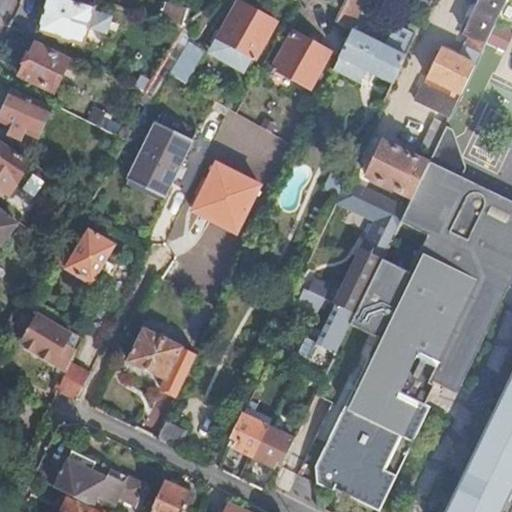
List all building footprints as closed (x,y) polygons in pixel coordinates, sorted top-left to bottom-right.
[(92,7),(69,0),(49,0),(41,28),(81,41),(92,7)] [(277,21),(240,0),(220,36),(256,57),(277,21)] [(338,21),(351,30),(362,7),(348,0),(338,21)] [(481,0),(465,33),(473,37),(469,47),(474,50),(469,63),(462,60),(464,55),(460,53),(457,59),(454,56),(441,50),(417,100),(450,116),(476,63),(490,34),(506,0),(481,0)] [(159,19),(186,27),(190,10),(164,2),(159,19)] [(353,30),(335,68),(361,81),(367,71),(392,83),(402,63),(416,33),(396,24),(387,44),(354,29),(353,30)] [(167,72),(188,85),(207,51),(193,42),(186,27),(161,69),(167,72)] [(331,52),(294,31),(274,67),(310,88),(331,52)] [(473,37),(465,33),(454,56),(457,59),(460,53),(464,55),(462,60),(469,63),(474,50),(469,47),(473,37)] [(69,61),(36,43),(19,74),(52,92),(69,61)] [(46,112),(9,91),(0,106),(0,122),(7,127),(3,132),(16,139),(19,133),(30,139),(46,112)] [(91,106),(84,119),(101,128),(108,114),(91,106)] [(433,153),(442,132),(446,125),(435,119),(422,147),(433,153)] [(190,140),(155,123),(129,177),(164,194),(190,140)] [(356,313),(346,333),(376,343),(312,472),(313,489),(330,496),(333,490),(343,494),(341,498),(374,511),(380,511),(397,479),(384,472),(400,439),(414,446),(432,410),(427,407),(436,389),(430,386),(437,371),(453,379),(494,296),(468,283),(479,261),(493,269),(495,269),(497,268),(498,266),(511,237),(511,227),(485,214),(490,203),(491,201),(491,197),(491,196),(489,192),(487,191),(482,189),(480,189),(476,190),(474,192),(473,194),(467,205),(456,200),(473,165),(448,135),(442,132),(433,153),(427,163),(411,198),(407,206),(356,313)] [(366,176),(411,198),(427,163),(383,141),(366,176)] [(30,164),(0,142),(0,187),(8,193),(30,164)] [(356,161),(348,177),(356,181),(365,165),(356,161)] [(19,188),(31,196),(42,180),(30,172),(19,188)] [(254,196),(213,176),(196,212),(237,232),(254,196)] [(376,219),(335,302),(356,313),(407,206),(356,181),(348,177),(337,200),(376,219)] [(0,247),(17,228),(0,213),(0,247)] [(56,253),(53,258),(93,283),(116,246),(90,230),(75,255),(61,246),(56,253)] [(356,313),(335,302),(315,342),(337,353),(346,333),(356,313)] [(70,333),(39,315),(23,342),(68,370),(71,363),(76,353),(64,345),(70,333)] [(162,391),(175,399),(197,355),(155,335),(145,330),(131,362),(167,381),(162,391)] [(68,370),(59,390),(78,399),(91,373),(71,363),(68,370)] [(437,371),(430,386),(436,389),(445,393),(453,379),(437,371)] [(0,380),(0,406),(12,387),(8,385),(0,380)] [(511,384),(448,511),(501,511),(511,490),(511,384)] [(244,414),(233,438),(239,440),(236,448),(254,457),(269,427),(244,414)] [(165,420),(156,438),(159,439),(178,448),(187,431),(165,420)] [(269,427),(254,457),(273,466),(277,459),(283,462),(294,439),(269,427)] [(73,451),(55,487),(105,511),(131,511),(144,486),(112,470),(108,477),(87,467),(91,460),(73,451)] [(183,511),(192,494),(165,480),(149,511),(183,511)] [(62,511),(93,511),(69,500),(62,511)] [(245,511),(228,503),(223,511),(245,511)]
